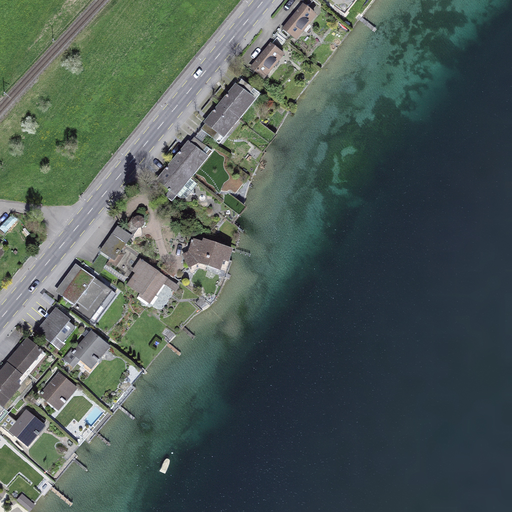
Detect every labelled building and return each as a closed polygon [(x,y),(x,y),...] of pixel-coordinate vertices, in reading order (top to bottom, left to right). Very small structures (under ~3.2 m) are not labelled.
[(315,18),(303,8),(284,30),(296,40),(315,18)] [(283,52),(271,43),(253,67),(265,75),(283,52)] [(255,97),(236,83),(221,102),(240,117),(255,97)] [(240,117),(221,102),(206,122),(225,136),(240,117)] [(188,142),(172,163),(188,175),(205,154),(188,142)] [(172,163),(156,184),(172,197),(188,175),(172,163)] [(129,235),(118,227),(102,250),(114,258),(129,235)] [(236,248),(194,239),(190,254),(185,258),(195,274),(207,268),(229,273),(236,248)] [(0,242),(0,264),(11,252),(0,242)] [(177,285),(141,260),(132,273),(135,275),(130,283),(142,291),(139,295),(150,303),(164,283),(174,290),(177,285)] [(114,291),(81,269),(63,295),(75,303),(72,307),(93,321),(114,291)] [(76,326),(57,310),(39,331),(58,347),(76,326)] [(108,345),(91,331),(67,360),(74,366),(80,358),(90,366),(108,345)] [(45,354),(28,340),(7,364),(24,378),(45,354)] [(24,378),(7,364),(0,371),(0,400),(3,403),(24,378)] [(75,388),(59,375),(43,394),(58,407),(75,388)] [(43,425),(26,412),(11,430),(27,443),(43,425)]
